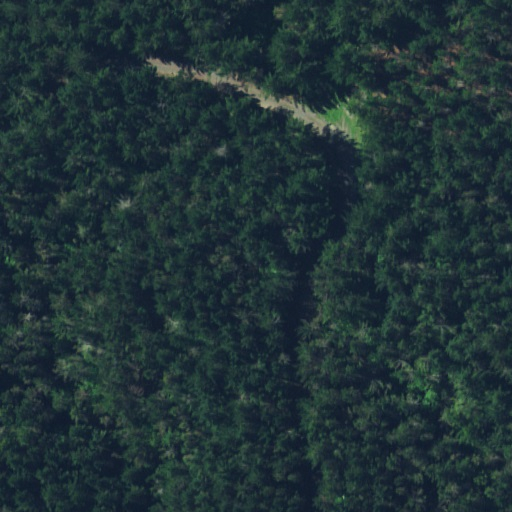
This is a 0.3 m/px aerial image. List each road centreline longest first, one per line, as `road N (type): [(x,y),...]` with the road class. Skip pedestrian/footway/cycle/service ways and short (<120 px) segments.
road 1 (track): [(199,33),(324,134),(342,226),(275,306),(291,511)]
road 2 (track): [(0,116),(143,65),(199,33)]
